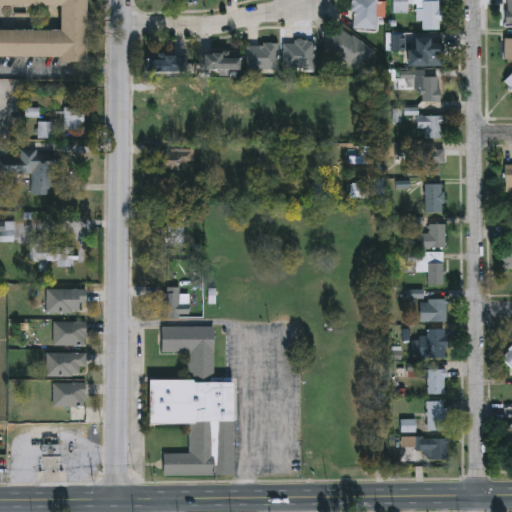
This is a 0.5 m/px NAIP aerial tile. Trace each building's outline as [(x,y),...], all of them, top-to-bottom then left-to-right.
[(0,55),(0,27),(60,28),(60,4),(0,3),(0,0),(86,0),(86,62),(59,61),(59,55),(0,55)] [(352,0),(376,0),(376,26),(352,26),(352,0)] [(422,0),(440,0),(440,28),(422,28),(422,0)] [(325,46),(340,25),(374,49),(359,70),(325,46)] [(442,64),(424,64),(424,36),(442,36),(442,64)] [(283,68),(283,40),(314,40),(314,68),(283,68)] [(247,43),(278,43),(278,69),(247,69),(247,43)] [(201,69),(201,51),(240,51),(240,69),(201,69)] [(186,53),(186,71),(147,71),(147,53),(186,53)] [(415,89),(415,69),(424,69),(424,75),(440,75),(440,100),(421,100),(421,89),(415,89)] [(182,98),(182,111),(165,111),(165,90),(176,90),(176,98),(182,98)] [(64,130),(64,108),(83,108),(83,130),(64,130)] [(418,137),(418,115),(443,114),(443,137),(418,137)] [(39,138),(39,122),(51,122),(51,138),(39,138)] [(408,173),(408,159),(418,159),(418,148),(441,148),(441,173),(408,173)] [(0,173),(0,150),(38,151),(38,154),(54,154),(54,195),(31,195),(31,174),(0,173)] [(192,173),(164,173),(164,152),(192,152),(192,173)] [(425,183),(444,182),(444,211),(425,211),(425,183)] [(165,242),(165,220),(173,220),(173,210),(187,210),(187,242),(165,242)] [(444,282),(428,282),(428,270),(420,270),(420,244),(413,244),(413,220),(423,220),(423,223),(445,223),(444,252),(445,252),(444,282)] [(14,241),(0,241),(0,222),(14,222),(14,241)] [(48,246),(77,247),(77,265),(30,263),(31,241),(48,241),(48,246)] [(190,305),(190,317),(165,317),(165,287),(181,287),(181,305),(190,305)] [(47,289),(88,289),(88,312),(47,312),(47,289)] [(419,299),(446,299),(446,319),(419,319),(419,299)] [(86,321),(87,345),(53,345),(53,322),(86,321)] [(234,475),(163,475),(163,453),(190,452),(190,424),(148,424),(148,379),(189,379),(189,351),(163,352),(163,326),(214,326),(215,381),(233,380),(234,475)] [(445,326),(445,355),(421,355),(421,326),(445,326)] [(511,366),(501,355),(511,343),(511,366)] [(45,375),(45,352),(86,352),(86,375),(45,375)] [(446,366),(446,391),(427,391),(427,366),(446,366)] [(52,406),(52,382),(85,382),(85,406),(52,406)] [(427,398),(445,398),(445,428),(427,428),(427,398)] [(511,445),(500,433),(511,421),(511,445)] [(448,438),(448,458),(419,458),(419,438),(448,438)]
